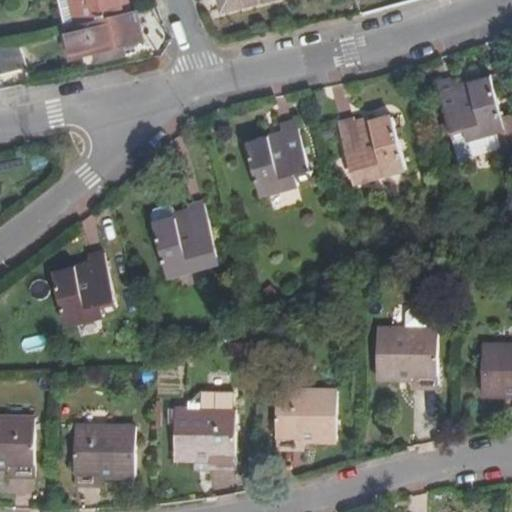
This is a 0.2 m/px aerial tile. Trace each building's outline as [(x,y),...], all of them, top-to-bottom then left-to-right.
[(58,0),(66,31),(67,30),(90,25),(131,15),(127,0),(58,0)] [(285,0),(219,0),(223,14),(286,0),(285,0)] [(131,15),(90,25),(97,54),(100,64),(127,58),(124,47),(146,42),(139,13),(131,15)] [(97,54),(90,25),(67,30),(74,60),(97,54)] [(18,42),(0,46),(0,71),(26,65),(18,42)] [(506,151),(511,149),(511,118),(503,121),(493,81),(471,87),(473,92),(458,96),(454,81),(438,85),(459,163),(476,159),(475,156),(504,148),(506,151)] [(356,121),(339,125),(353,178),(368,174),(369,180),(407,171),(394,119),(372,124),(374,133),(360,137),(356,121)] [(297,123),(281,127),(285,142),(269,146),(268,141),(248,146),(263,198),(301,188),(300,184),(313,180),(297,123)] [(178,226),(176,220),(155,226),(170,279),(205,268),(204,264),(220,260),(205,204),(189,208),(192,222),(178,226)] [(152,217),(155,226),(176,220),(177,220),(174,210),(169,208),(155,211),(152,217)] [(77,270),(55,276),(67,328),(107,318),(105,312),(120,308),(105,252),(90,256),(93,272),(79,276),(77,270)] [(403,332),(379,332),(379,381),(411,382),(411,390),(439,390),(440,333),(435,333),(436,315),(431,309),(409,308),(404,313),(403,332)] [(511,348),(484,348),(484,398),(511,398),(511,348)] [(191,411),(178,411),(178,462),(210,463),(210,470),(238,470),(238,412),(236,412),(236,396),(233,393),(230,393),(228,395),(210,395),(207,392),(205,392),(204,393),(202,393),(192,404),(191,411)] [(339,394),(279,393),(278,451),(303,451),(304,444),(339,444),(339,394)] [(37,420),(0,420),(0,469),(9,469),(9,479),(36,479),(37,420)] [(137,429),(76,429),(76,487),(103,487),(104,480),(137,480),(137,429)]
